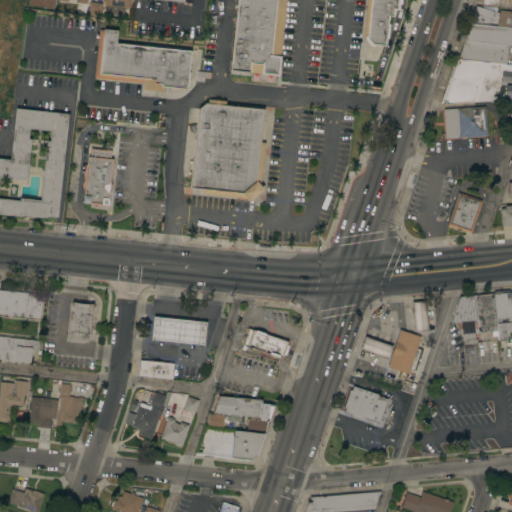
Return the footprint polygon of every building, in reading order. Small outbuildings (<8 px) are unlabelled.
[(43,7),(43,6),(27,5),(27,0),(53,0),(52,8),(43,7)] [(104,5),(104,0),(129,0),(129,8),(104,5)] [(237,0),(286,0),(278,75),(230,69),(237,0)] [(366,0),(399,0),(398,10),(393,9),(393,16),(388,15),(387,23),(389,23),(387,38),(386,38),(385,45),(373,44),(373,46),(370,45),(365,39),(365,37),(363,37),(366,0)] [(511,8),(479,5),(479,0),(511,0),(511,8)] [(100,16),(88,15),(89,2),(101,3),(100,16)] [(511,26),(469,22),(475,5),(498,13),(498,10),(511,11),(511,26)] [(511,45),(506,45),(463,40),(469,22),(511,26),(511,45)] [(98,29),(103,30),(103,29),(117,30),(115,43),(190,50),(187,89),(163,86),(163,91),(142,89),(143,82),(94,77),(98,29)] [(504,64),(456,59),(463,40),(506,45),(504,64)] [(511,64),(511,71),(501,70),(491,98),(511,96),(511,98),(441,104),(440,103),(454,58),(456,59),(504,64),(511,64)] [(202,193),(202,188),(189,187),(197,108),(204,103),(207,103),(208,99),(225,101),(224,104),(263,108),(260,142),(264,142),(260,184),(264,189),(248,201),(246,198),(202,193)] [(443,109),(484,106),(486,136),(444,138),(443,109)] [(57,217),(56,217),(46,216),(45,218),(21,215),(21,217),(0,214),(0,158),(9,159),(15,108),(68,113),(57,217)] [(90,148),(89,156),(86,156),(82,205),(108,207),(114,150),(90,148)] [(446,224),(450,212),(448,211),(450,205),(452,206),(457,191),(481,199),(470,232),(446,224)] [(511,225),(500,226),(499,208),(500,208),(500,204),(504,204),(504,205),(511,204),(511,225)] [(0,289),(33,293),(33,290),(42,291),(39,318),(0,313),(0,289)] [(494,293),(509,292),(511,321),(511,341),(506,342),(506,339),(497,339),(497,331),(494,293)] [(474,333),(474,338),(476,338),(476,343),(464,344),(463,340),(462,340),(462,333),(460,334),(460,329),(457,329),(457,322),(450,322),(459,296),(494,293),(497,331),(474,333)] [(69,332),(70,319),(69,319),(70,312),(71,312),(72,305),(71,305),(71,301),(75,302),(89,304),(89,303),(93,303),(92,311),(91,311),(89,334),(69,332)] [(411,302),(424,301),(427,330),(414,331),(411,302)] [(153,314),(150,340),(201,345),(204,320),(153,314)] [(246,348),(246,346),(242,344),(244,339),(243,339),(245,333),(244,333),(246,327),(252,329),(253,327),(291,340),(284,361),(246,348)] [(407,374),(386,367),(399,330),(410,331),(420,336),(407,374)] [(0,335),(10,336),(9,337),(39,340),(38,351),(31,350),(30,363),(15,361),(0,359),(0,335)] [(360,350),(364,336),(391,345),(387,359),(360,350)] [(173,363),(171,379),(138,375),(139,360),(173,363)] [(0,381),(13,383),(14,380),(27,381),(26,395),(23,395),(22,405),(11,404),(9,422),(0,420),(0,381)] [(61,380),(70,381),(68,396),(78,397),(78,396),(82,397),(81,410),(78,409),(76,423),(60,421),(60,426),(55,425),(61,380)] [(379,422),(364,417),(363,421),(350,417),(351,415),(343,412),(344,410),(340,409),(347,387),(351,388),(352,386),(377,394),(377,395),(387,399),(379,422)] [(138,406),(149,410),(151,404),(150,403),(154,391),(165,395),(165,396),(168,397),(165,406),(162,405),(161,407),(163,408),(160,414),(159,414),(150,438),(139,434),(141,429),(131,426),(138,406)] [(187,396),(199,400),(194,413),(182,409),(187,396)] [(247,416),(212,412),(218,396),(261,400),(261,403),(274,404),(269,418),(260,417),(247,416)] [(56,399),(55,418),(54,418),(53,427),(50,427),(50,428),(36,426),(37,422),(28,421),(30,397),(56,399)] [(173,417),(177,406),(166,403),(163,414),(173,417)] [(223,415),(222,427),(207,426),(208,413),(223,415)] [(260,420),(266,421),(265,431),(242,428),(243,419),(247,419),(247,416),(260,417),(260,420)] [(181,446),(179,446),(179,447),(174,445),(174,444),(173,444),(173,442),(167,440),(166,441),(160,439),(161,438),(160,438),(167,417),(169,418),(169,417),(172,417),(171,418),(174,419),(173,421),(175,421),(174,422),(179,424),(180,422),(188,425),(181,446)] [(231,457),(234,430),(263,433),(255,456),(250,459),(231,457)] [(37,511),(29,511),(30,509),(7,501),(11,488),(23,492),(25,488),(31,490),(31,489),(43,494),(37,511)] [(123,511),(118,510),(117,511),(110,508),(111,506),(110,505),(112,501),(113,501),(113,499),(116,500),(118,495),(121,496),(123,491),(130,494),(131,492),(133,492),(133,494),(142,497),(136,511),(123,511)] [(304,511),(309,497),(310,498),(310,496),(380,491),(374,508),(329,511),(304,511)] [(452,502),(448,511),(414,511),(400,507),(406,492),(420,497),(422,491),(452,502)] [(238,507),(236,511),(217,511),(221,502),(222,502),(222,501),(238,507)]
